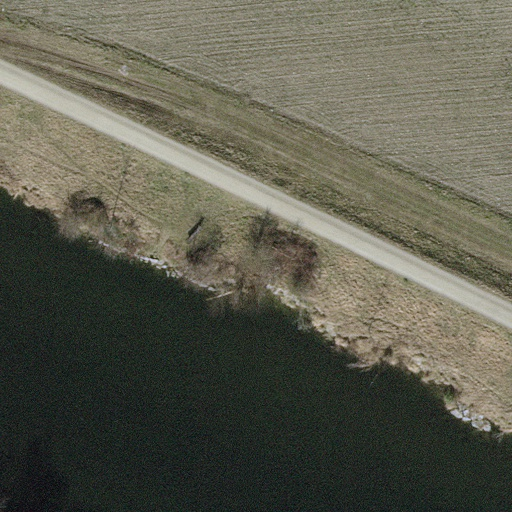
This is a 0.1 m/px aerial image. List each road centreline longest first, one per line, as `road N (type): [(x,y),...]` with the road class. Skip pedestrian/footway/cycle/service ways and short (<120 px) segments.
road 1 (track): [(511,314),(0,73)]
road 2 (track): [(511,242),(57,43),(0,37)]
